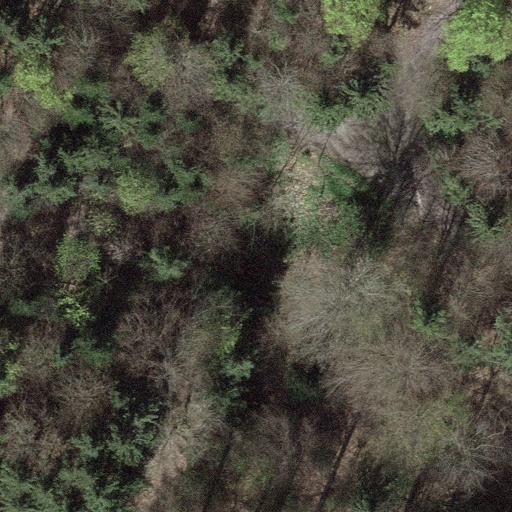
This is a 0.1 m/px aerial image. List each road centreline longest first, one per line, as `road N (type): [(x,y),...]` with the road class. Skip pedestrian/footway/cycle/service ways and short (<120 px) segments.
road 1 (track): [(511,253),(41,0)]
road 2 (track): [(468,0),(443,25),(354,174)]
